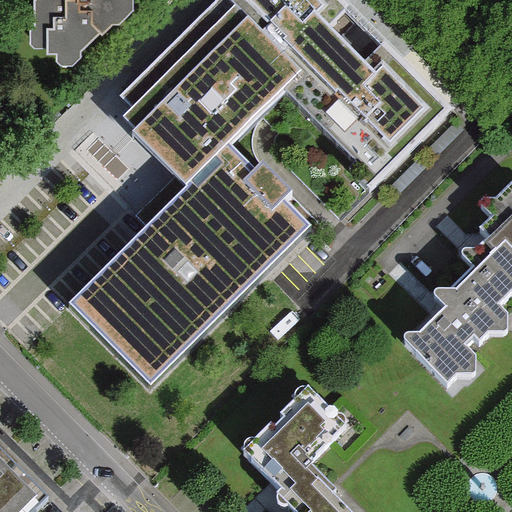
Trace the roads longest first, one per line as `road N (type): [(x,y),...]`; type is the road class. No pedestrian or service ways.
road 1 (unknown): [(289,110),(262,142),(270,167),(334,223),(367,228),(386,219),(511,91)]
road 2 (residential): [(143,511),(0,366)]
